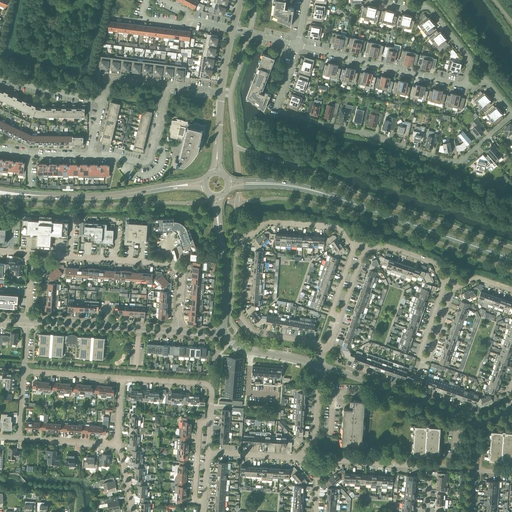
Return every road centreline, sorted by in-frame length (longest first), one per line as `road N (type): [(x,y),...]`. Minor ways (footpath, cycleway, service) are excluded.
road 1 (residential): [(511,115),(455,162),(281,112),(297,44)]
road 2 (secondary): [(511,260),(308,188),(229,184)]
road 3 (residential): [(354,245),(338,229),(266,221),(246,238),(239,315),(255,332),(324,346)]
road 4 (residential): [(32,265),(50,256),(171,263),(182,276),(178,331)]
road 5 (residential): [(460,85),(297,44)]
road 6 (residential): [(426,511),(428,467),(339,461),(317,474)]
road 7 (residential): [(207,451),(208,384),(121,377)]
road 8 (unclassified): [(178,331),(27,322)]
road 9 (residential): [(466,87),(468,60),(428,7),(374,0)]
road 10 (unclassified): [(223,334),(228,267),(217,197)]
road 11 (residential): [(167,85),(150,159),(90,151)]
road 12 (secondary): [(75,197),(204,184)]
